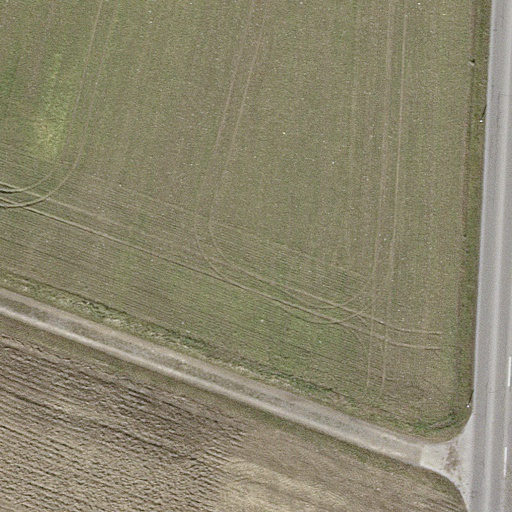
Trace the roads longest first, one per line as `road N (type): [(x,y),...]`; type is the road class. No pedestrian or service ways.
road 1 (track): [(0,300),(511,488)]
road 2 (secondary): [(511,376),(504,511)]
